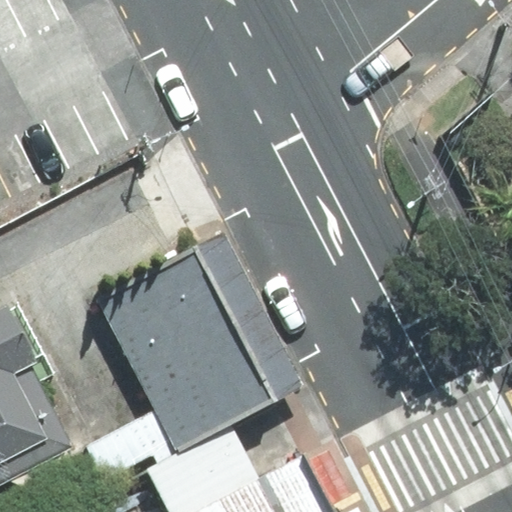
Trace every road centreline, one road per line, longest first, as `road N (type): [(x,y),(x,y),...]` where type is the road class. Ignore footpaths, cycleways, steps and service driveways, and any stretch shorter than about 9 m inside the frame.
road 1 (tertiary): [(284,122),(482,511)]
road 2 (residential): [(284,122),(427,0)]
road 3 (tertiary): [(219,0),(284,122)]
